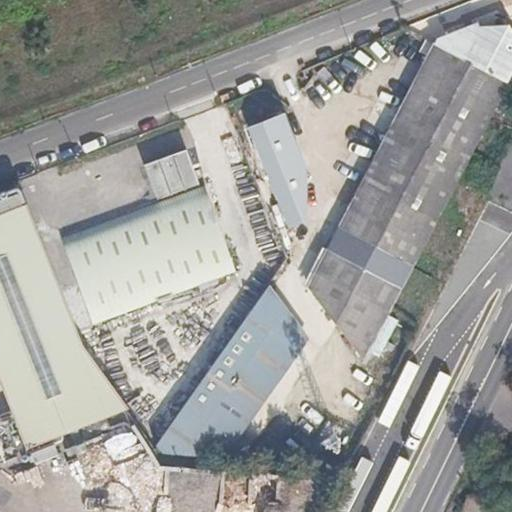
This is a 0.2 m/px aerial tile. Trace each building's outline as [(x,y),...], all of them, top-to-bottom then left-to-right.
[(431,46),(311,294),(359,365),(511,58),(511,49),(498,21),(473,31),(466,48),(441,36),(435,49),(431,46)] [(285,116),(250,129),(288,228),(303,222),(308,179),(285,116)] [(143,163),(157,199),(201,181),(187,146),(143,163)] [(89,332),(232,284),(228,273),(201,191),(58,241),(89,332)] [(83,343),(73,349),(23,204),(0,212),(0,374),(19,431),(120,397),(83,343)] [(221,466),(302,339),(272,293),(234,351),(165,462),(221,466)]
